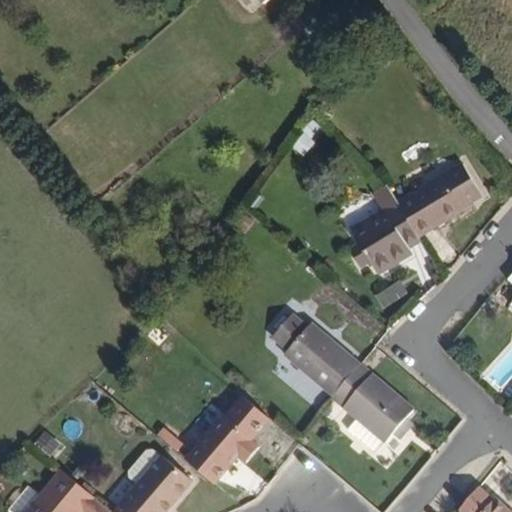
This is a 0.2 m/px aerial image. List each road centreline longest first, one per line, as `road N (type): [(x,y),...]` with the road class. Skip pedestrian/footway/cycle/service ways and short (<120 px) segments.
road 1 (residential): [(511,227),(410,343),(489,420)]
road 2 (residential): [(511,143),(393,0)]
road 3 (residential): [(489,420),(400,511)]
